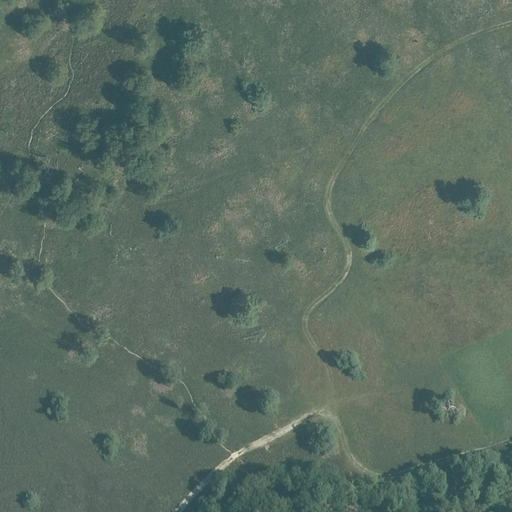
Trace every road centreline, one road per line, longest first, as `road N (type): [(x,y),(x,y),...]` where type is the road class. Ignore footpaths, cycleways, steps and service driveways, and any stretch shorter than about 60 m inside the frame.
road 1 (track): [(177,511),(234,456),(328,409),(332,372),(303,320),(346,261),(327,208),(329,184),(372,115),(419,67),(470,35),(511,22)]
road 2 (track): [(328,409),(344,449),(341,484),(511,440)]
